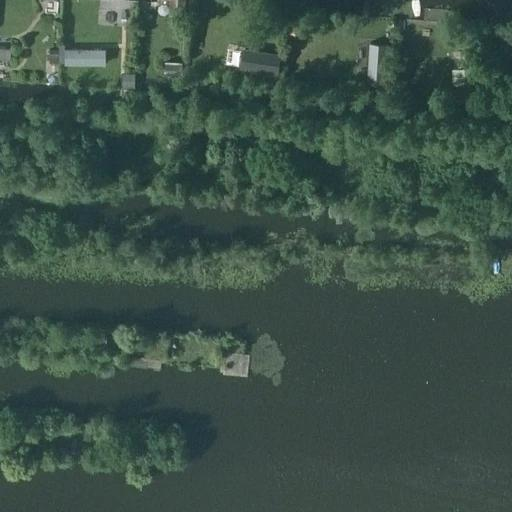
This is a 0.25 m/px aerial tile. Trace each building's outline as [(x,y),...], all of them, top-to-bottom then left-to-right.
[(287,39),(296,38),(296,25),(286,26),(287,39)] [(0,60),(11,61),(12,50),(0,49),(0,60)] [(49,62),(58,62),(58,49),(49,49),(49,62)] [(281,54),(241,49),(239,69),(278,74),(281,54)] [(369,49),(367,79),(384,80),(385,50),(369,49)] [(97,65),(97,52),(61,52),(61,64),(97,65)] [(481,53),(466,54),(466,81),(481,81),(481,53)] [(123,75),(135,74),(134,60),(122,62),(123,75)] [(183,70),(184,62),(166,61),(165,69),(183,70)] [(502,76),(502,61),(492,61),(492,76),(502,76)] [(277,83),(269,81),(267,91),(275,92),(277,83)]
